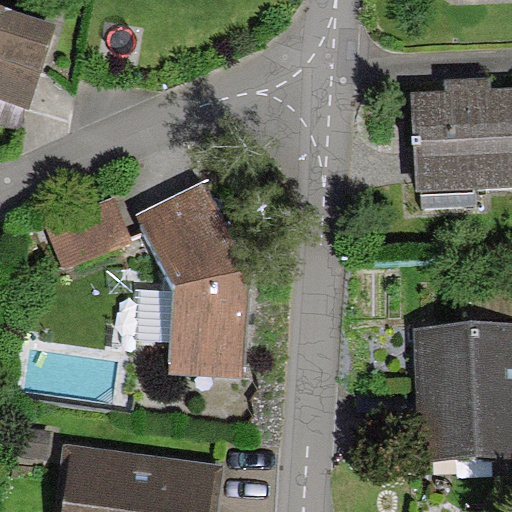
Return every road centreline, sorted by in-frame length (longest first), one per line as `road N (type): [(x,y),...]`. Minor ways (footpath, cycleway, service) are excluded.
road 1 (residential): [(301,511),(325,66)]
road 2 (residential): [(0,192),(199,107),(325,66)]
